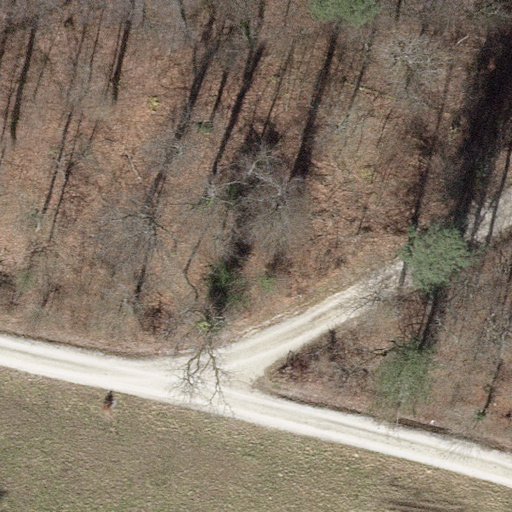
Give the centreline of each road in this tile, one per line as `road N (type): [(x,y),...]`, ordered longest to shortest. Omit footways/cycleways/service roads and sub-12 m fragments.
road 1 (track): [(0,345),(187,385),(511,472)]
road 2 (track): [(511,212),(187,385)]
